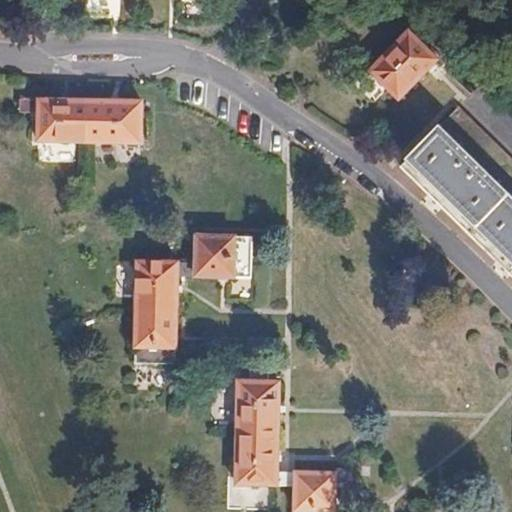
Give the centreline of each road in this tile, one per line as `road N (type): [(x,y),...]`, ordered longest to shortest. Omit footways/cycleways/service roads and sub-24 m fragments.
road 1 (residential): [(511,305),(394,189),(350,157),(213,68),(164,56)]
road 2 (residential): [(29,57),(64,70),(136,69),(164,56)]
road 3 (residential): [(164,56),(134,45),(64,45),(29,57)]
